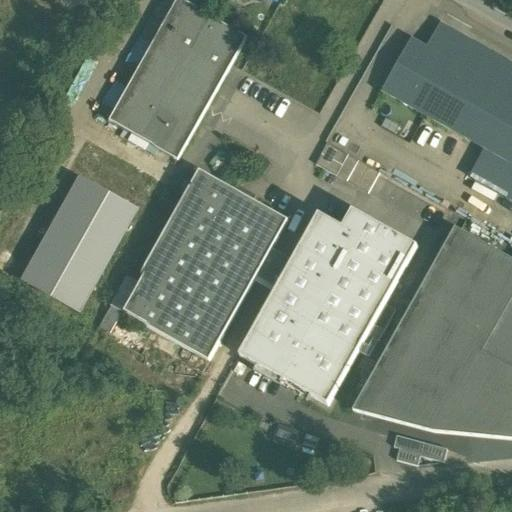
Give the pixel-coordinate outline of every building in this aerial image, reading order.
[(149,146),(178,162),(247,39),(177,0),(175,0),(107,122),(128,134),(122,145),(143,156),(149,146)] [(382,94),(511,166),(511,65),(440,25),(426,50),(411,41),(382,94)] [(75,136),(62,129),(52,123),(40,144),(51,150),(64,157),(75,136)] [(317,163),(369,191),(379,172),(328,144),(317,163)] [(122,287),(98,329),(109,335),(121,314),(209,364),(288,223),(199,173),(132,293),(122,287)] [(76,316),(135,209),(77,178),(18,285),(76,316)] [(342,230),(319,217),(240,358),(328,407),(368,337),(378,343),(395,312),(385,306),(417,249),(352,213),(342,230)] [(511,261),(455,229),(352,413),(441,436),(511,442),(511,261)]
